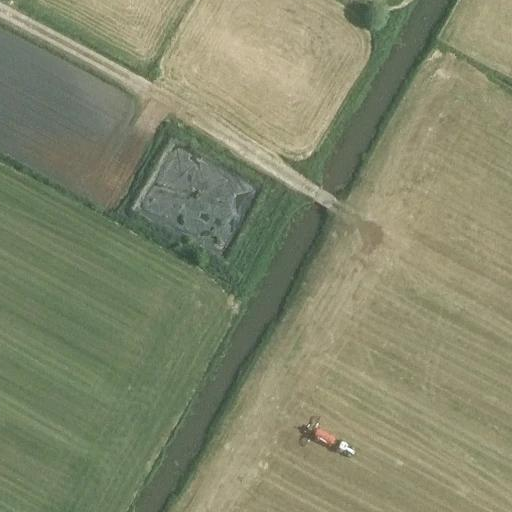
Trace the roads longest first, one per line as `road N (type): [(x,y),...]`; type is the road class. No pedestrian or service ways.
road 1 (track): [(0,15),(204,121),(349,212)]
road 2 (track): [(182,511),(349,212)]
road 3 (track): [(349,212),(472,0)]
